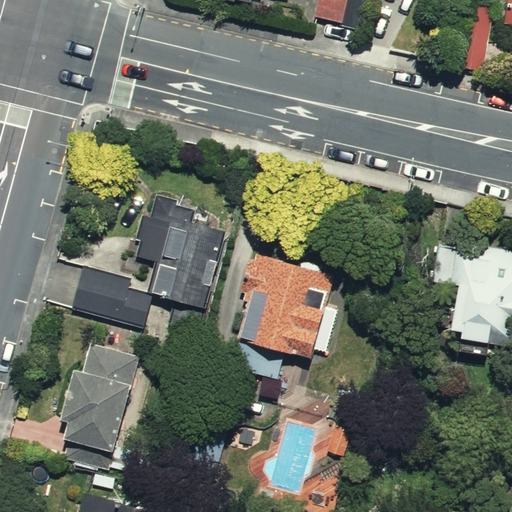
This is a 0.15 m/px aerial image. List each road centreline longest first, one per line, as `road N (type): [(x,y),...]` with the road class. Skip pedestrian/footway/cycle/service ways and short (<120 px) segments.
road 1 (secondary): [(511,146),(40,39)]
road 2 (residential): [(0,200),(40,39)]
